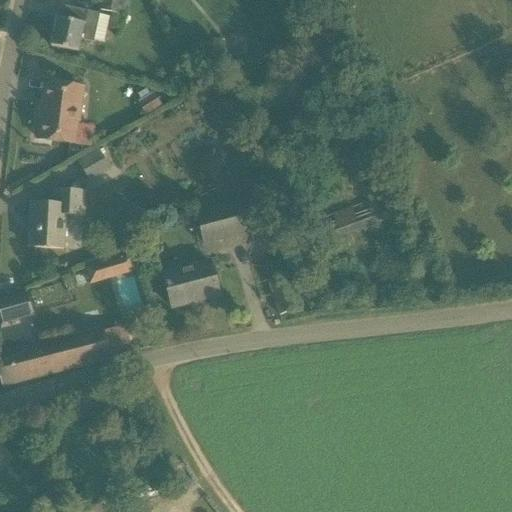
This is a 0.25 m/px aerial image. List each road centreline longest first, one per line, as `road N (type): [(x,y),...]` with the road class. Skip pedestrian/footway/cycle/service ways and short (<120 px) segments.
road 1 (unclassified): [(163,363),(511,315)]
road 2 (unclassified): [(244,511),(177,421),(163,363)]
road 3 (residential): [(0,404),(71,377),(163,363)]
